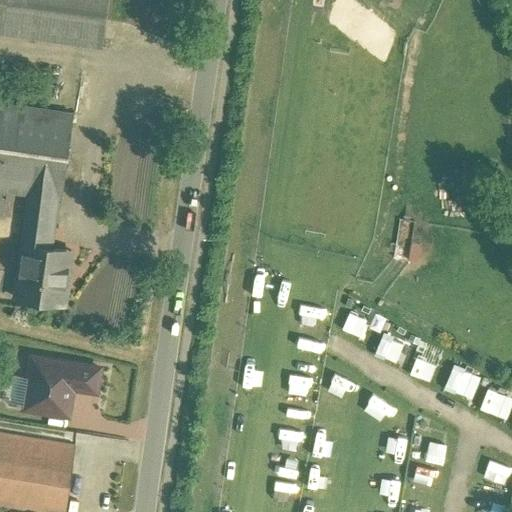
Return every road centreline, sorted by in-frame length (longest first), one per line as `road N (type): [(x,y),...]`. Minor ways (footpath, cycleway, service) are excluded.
road 1 (tertiary): [(146,511),(218,0)]
road 2 (track): [(511,446),(337,343)]
road 3 (track): [(346,511),(370,362)]
